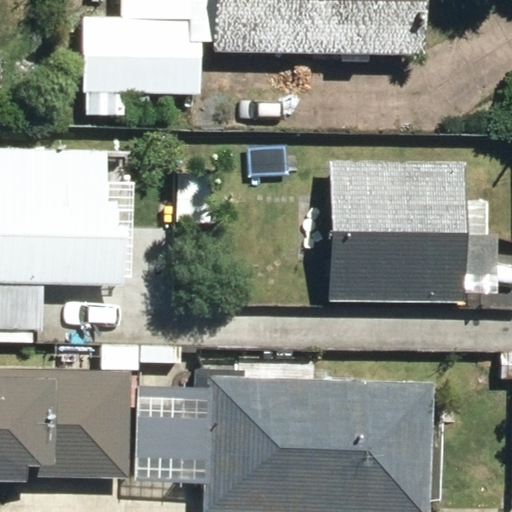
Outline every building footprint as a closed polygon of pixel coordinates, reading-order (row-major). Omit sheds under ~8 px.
[(113,88),(189,89),(189,39),(200,39),(200,49),(408,51),(409,0),(178,0),(178,17),(113,15),(113,88)] [(0,340),(23,341),(23,326),(29,326),(31,280),(107,282),(107,271),(117,272),(120,180),(89,179),(89,150),(0,147),(0,340)] [(315,298),(452,301),(452,289),(485,289),(486,233),(471,233),(471,202),(453,202),(454,159),(317,156),(315,298)] [(168,221),(202,221),(203,171),(167,170),(168,221)] [(173,342),(94,342),(94,364),(130,363),(130,358),(173,358),(173,342)] [(0,474),(117,477),(119,369),(0,366),(0,474)] [(191,508),(364,511),(414,511),(418,380),(195,375),(195,388),(168,388),(167,477),(192,477),(191,508)]
